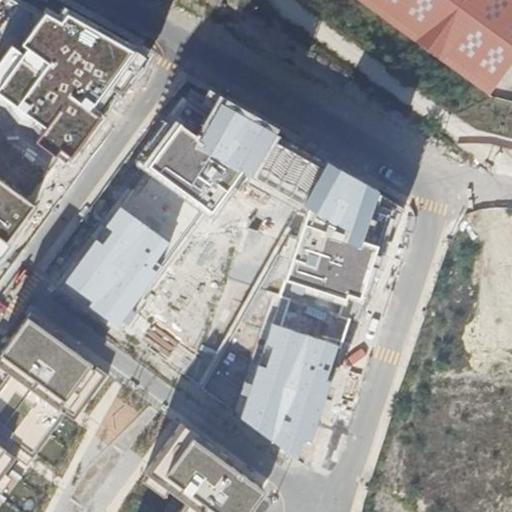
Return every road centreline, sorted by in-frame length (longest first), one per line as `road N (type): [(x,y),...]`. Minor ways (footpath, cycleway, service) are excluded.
road 1 (residential): [(14,281),(322,501)]
road 2 (residential): [(178,50),(439,217)]
road 3 (residential): [(322,501),(439,217)]
road 4 (residential): [(14,281),(178,50)]
